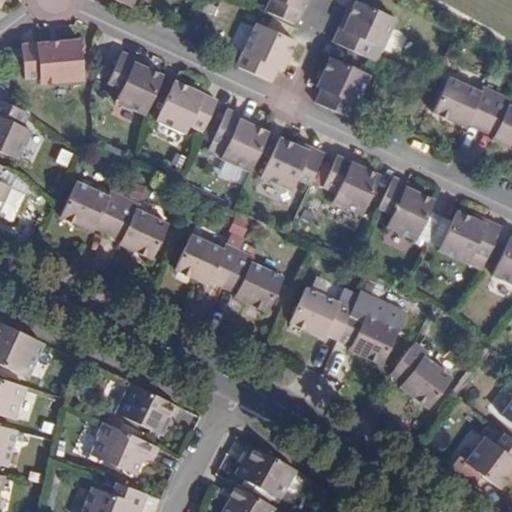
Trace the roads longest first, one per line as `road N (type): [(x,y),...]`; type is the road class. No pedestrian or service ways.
road 1 (tertiary): [(237,388),(0,267)]
road 2 (residential): [(49,7),(285,104)]
road 3 (residential): [(285,104),(511,207)]
road 4 (tertiary): [(439,511),(375,464),(237,388)]
road 5 (residential): [(237,388),(173,511)]
